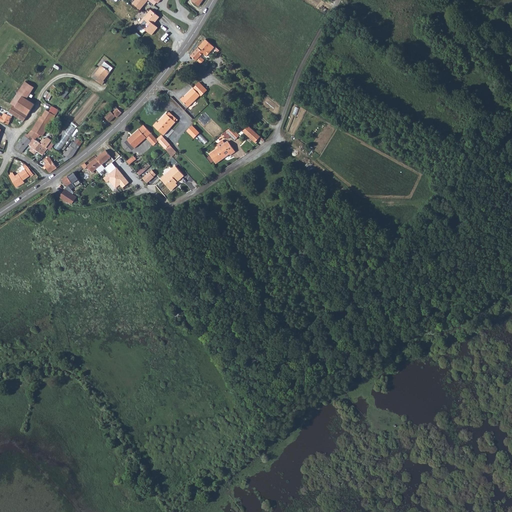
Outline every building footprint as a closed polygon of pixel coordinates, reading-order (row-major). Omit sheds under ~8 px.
[(148,0),(136,0),(133,4),(141,10),(149,1),(148,0)] [(151,22),(154,19),(155,20),(158,17),(149,10),(138,24),(151,35),(157,27),(153,23),(151,22)] [(214,48),(205,39),(190,56),(196,61),(200,64),(203,60),(200,56),(202,53),(206,56),(214,48)] [(104,81),(103,80),(113,69),(105,61),(92,76),(102,84),(104,81)] [(23,80),(10,102),(12,103),(15,105),(20,95),(25,97),(32,85),(23,80)] [(206,90),(198,82),(192,88),(199,95),(200,96),(206,90)] [(65,88),(61,94),(65,97),(69,91),(65,88)] [(180,98),(188,106),(199,95),(192,88),(183,97),(182,96),(180,98)] [(47,90),(42,97),(47,101),(52,93),(47,90)] [(20,95),(15,105),(22,110),(28,99),(25,97),(20,95)] [(180,98),(179,99),(187,107),(188,106),(180,98)] [(22,110),(21,111),(27,114),(34,102),(28,99),(22,110)] [(2,115),(0,114),(0,119),(7,123),(10,118),(13,114),(22,119),(24,119),(27,114),(21,111),(22,110),(15,105),(12,103),(5,113),(4,112),(2,115)] [(57,108),(51,105),(48,109),(55,113),(57,108)] [(121,113),(118,108),(112,113),(110,111),(104,117),(108,122),(115,116),(116,118),(121,113)] [(40,116),(32,130),(39,133),(42,135),(54,114),(45,109),(41,117),(40,116)] [(165,129),(168,126),(169,127),(174,122),(173,120),(175,118),(168,112),(166,114),(165,113),(157,122),(155,121),(152,125),(162,135),(166,131),(165,129)] [(10,118),(18,122),(22,119),(13,114),(10,118)] [(70,123),(55,147),(61,151),(76,127),(70,123)] [(193,124),(187,130),(195,138),(201,132),(193,124)] [(126,139),(134,148),(149,133),(141,125),(126,139)] [(239,131),(255,143),(260,136),(248,126),(239,131)] [(230,127),(224,131),(227,133),(230,137),(237,133),(230,127)] [(39,133),(32,130),(27,134),(33,139),(37,135),(39,133)] [(20,153),(30,140),(31,141),(31,140),(34,142),(36,140),(33,139),(27,134),(26,133),(14,148),(15,149),(20,153)] [(155,139),(150,134),(145,138),(152,145),(157,141),(155,139)] [(157,141),(165,149),(170,144),(162,136),(157,141)] [(69,147),(75,151),(81,142),(76,139),(73,143),(72,143),(69,147)] [(34,142),(31,146),(33,148),(32,149),(34,151),(36,150),(41,154),(47,146),(39,140),(37,142),(36,140),(34,142)] [(50,150),(56,143),(52,140),(47,147),(50,150)] [(218,147),(208,154),(215,164),(229,154),(230,156),(235,152),(227,141),(223,143),(222,142),(217,145),(218,147)] [(172,156),(177,151),(170,144),(165,149),(165,150),(172,156)] [(63,151),(61,154),(68,159),(71,157),(75,151),(69,147),(65,153),(63,151)] [(83,163),(80,165),(83,169),(86,167),(91,173),(111,156),(105,149),(86,165),(83,163)] [(134,155),(127,161),(130,165),(137,159),(134,155)] [(47,173),(56,167),(55,167),(52,161),(49,156),(43,159),(46,163),(41,166),(43,169),(44,168),(47,173)] [(52,161),(55,167),(60,163),(57,158),(52,161)] [(141,175),(150,166),(147,164),(138,172),(141,175)] [(74,175),(83,169),(80,165),(72,171),(74,175)] [(30,178),(34,176),(27,166),(14,176),(13,174),(9,177),(16,187),(24,182),(22,179),(29,175),(30,178)] [(172,170),(165,177),(164,175),(160,179),(170,190),(177,184),(175,182),(183,175),(174,166),(171,169),(172,170)] [(118,167),(104,177),(108,182),(110,180),(116,188),(121,184),(123,187),(130,182),(118,167)] [(153,169),(144,177),(148,182),(157,174),(153,169)] [(76,178),(74,175),(72,171),(65,175),(70,182),(76,178)] [(59,179),(64,186),(70,182),(65,175),(59,179)] [(64,200),(71,204),(76,197),(64,189),(58,196),(64,200)]
